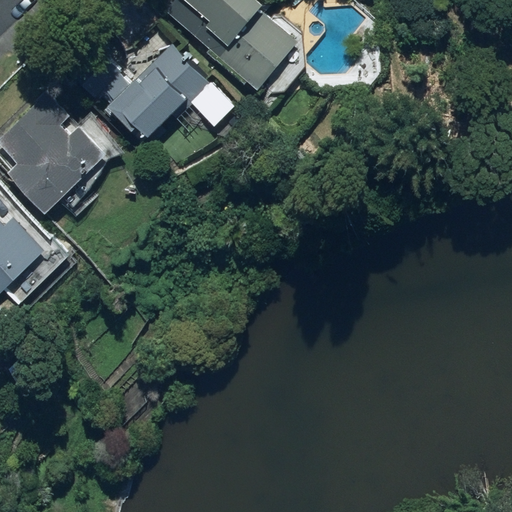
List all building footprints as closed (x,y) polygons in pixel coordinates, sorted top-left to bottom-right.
[(178,0),(171,9),(266,88),(277,91),(290,90),(312,64),(308,29),(271,0),(178,0)] [(240,107),(177,42),(114,103),(140,129),(145,124),(156,135),(193,99),(220,126),(240,107)] [(19,165),(14,170),(53,211),(114,152),(97,135),(99,133),(120,155),(130,152),(96,111),(85,120),(90,124),(88,126),(86,124),(77,132),(68,123),(77,114),(52,89),(3,140),(6,143),(2,148),(19,165)] [(0,298),(53,247),(21,215),(17,218),(0,200),(0,298)] [(8,365),(24,386),(39,374),(23,354),(8,365)]
